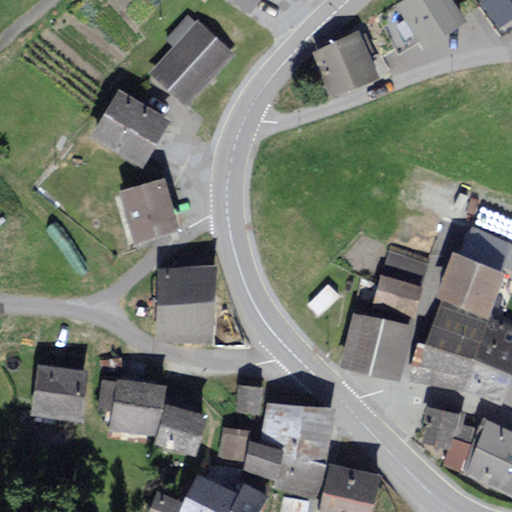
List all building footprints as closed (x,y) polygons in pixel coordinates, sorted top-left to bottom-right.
[(263,0),(240,0),(255,11),(263,0)] [(462,19),(451,0),(402,0),(399,2),(422,42),(462,19)] [(511,14),(511,0),(480,0),(496,24),(511,14)] [(170,37),(178,44),(176,47),(210,77),(233,52),(199,21),(197,23),(189,16),(170,37)] [(375,74),(357,32),(313,50),(330,92),(375,74)] [(188,102),(210,77),(176,47),(154,71),(188,102)] [(171,123),(120,90),(94,130),(145,164),(171,123)] [(163,178),(121,190),(135,240),(177,228),(163,178)] [(511,241),(472,224),(461,250),(503,267),(504,265),(511,245),(511,241)] [(502,270),(456,252),(440,291),(487,309),(502,270)] [(216,270),(161,269),(159,336),(215,337),(216,270)] [(377,303),(394,308),(402,280),(384,276),(377,303)] [(421,286),(402,280),(394,308),(413,313),(421,286)] [(337,294),(329,285),(312,302),(321,310),(337,294)] [(419,373),(463,388),(487,319),(443,303),(419,373)] [(343,360),(372,367),(383,319),(355,312),(343,360)] [(399,374),(410,326),(383,319),(372,367),(399,374)] [(499,400),(511,363),(511,326),(487,319),(463,388),(499,400)] [(83,373),(42,367),(37,409),(78,415),(83,373)] [(155,432),(163,386),(120,379),(119,382),(106,380),(101,405),(115,408),(113,425),(155,432)] [(261,388),(242,386),(240,407),(259,409),(261,388)] [(312,410),(271,402),(264,440),(290,445),(281,489),(318,497),(335,414),(312,410)] [(206,415),(170,404),(158,439),(195,451),(206,415)] [(462,415),(431,405),(428,414),(434,416),(427,438),(450,446),(445,461),(461,466),(473,427),(459,423),(462,415)] [(511,488),(511,433),(492,424),(470,470),(511,489),(511,488)] [(226,425),(222,455),(239,457),(243,427),(226,425)] [(283,448),(254,441),(248,467),(276,474),(283,448)] [(374,511),(381,472),(330,463),(322,511),(374,511)] [(206,511),(222,483),(200,472),(185,502),(180,511),(206,511)] [(246,481),(240,492),(229,511),(253,511),(264,490),(246,481)] [(206,511),(229,511),(240,492),(222,483),(206,511)] [(149,511),(180,511),(185,502),(161,489),(149,511)] [(286,495),(281,511),(306,511),(310,501),(286,495)]
